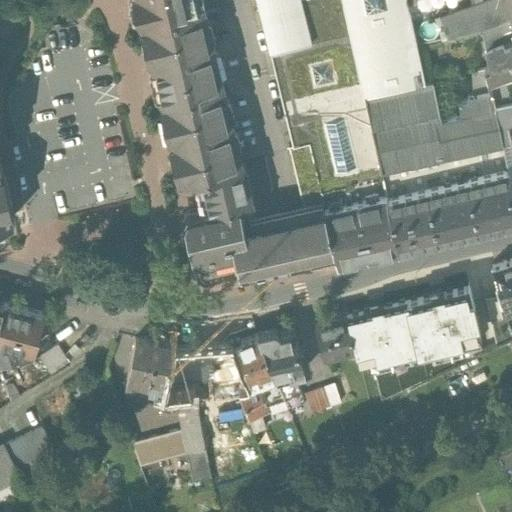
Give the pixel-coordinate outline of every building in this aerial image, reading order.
[(201,0),(135,0),(141,21),(203,6),(201,0)] [(314,0),(303,3),(302,0),(257,0),(293,145),(308,141),(324,205),(386,191),(381,166),(365,92),(363,92),(342,0),(314,0)] [(406,0),(342,0),(363,92),(365,92),(424,79),(406,0)] [(511,10),(507,0),(485,0),(441,16),(447,29),(429,33),(430,39),(481,28),(511,13),(511,10)] [(241,162),(203,6),(141,21),(179,177),(194,173),(196,181),(195,181),(196,182),(194,184),(197,195),(200,197),(199,197),(201,201),(223,196),(225,204),(240,200),(252,198),(243,161),(241,162)] [(511,13),(481,28),(489,65),(500,61),(511,55),(511,13)] [(511,55),(500,61),(504,76),(511,73),(511,55)] [(500,61),(489,65),(486,66),(494,102),(511,98),(504,76),(500,61)] [(486,66),(471,69),(477,93),(467,95),(468,99),(459,101),(462,113),(441,118),(438,108),(431,109),(441,153),(502,139),(498,122),(494,102),(486,66)] [(424,79),(365,92),(381,166),(412,160),(441,153),(431,109),(438,108),(431,77),(424,79)] [(511,98),(494,102),(498,122),(511,119),(511,98)] [(412,160),(381,166),(386,191),(387,195),(508,167),(504,150),(502,139),(441,153),(412,160)] [(293,145),(289,146),(305,209),(324,205),(308,141),(293,145)] [(0,223),(5,223),(4,217),(14,215),(11,202),(12,201),(4,166),(3,167),(0,155),(0,223)] [(511,184),(508,167),(387,195),(398,246),(511,218),(511,184)] [(386,191),(324,205),(335,249),(338,259),(398,246),(387,195),(386,191)] [(225,204),(213,206),(184,213),(193,253),(198,251),(203,271),(238,263),(240,271),(335,249),(324,205),(305,209),(246,222),(240,200),(225,204)] [(511,257),(491,264),(499,289),(511,284),(511,257)] [(430,286),(431,291),(383,303),(382,297),(371,299),(373,305),(346,311),(355,348),(358,361),(370,359),(371,363),(482,336),(468,282),(443,288),(442,283),(430,286)] [(511,284),(499,289),(495,291),(506,318),(511,315),(511,284)] [(42,311),(2,300),(0,308),(0,339),(32,348),(42,311)] [(346,311),(315,319),(324,355),(355,348),(346,311)] [(294,328),(279,331),(272,328),(258,331),(283,396),(300,390),(294,371),(303,369),(294,328)] [(258,331),(240,339),(239,336),(231,338),(249,384),(239,388),(249,417),(261,413),(269,410),(266,401),(283,396),(258,331)] [(176,344),(135,335),(124,389),(126,392),(136,394),(137,387),(165,392),(176,344)] [(230,340),(176,344),(165,392),(180,391),(195,390),(239,388),(249,384),(231,338),(230,338),(230,340)] [(32,348),(0,339),(0,362),(35,353),(32,348)] [(58,342),(41,352),(50,368),(67,357),(58,342)] [(332,381),(324,384),(331,404),(339,401),(332,381)] [(324,384),(303,391),(309,411),(331,404),(324,384)] [(195,390),(180,391),(183,403),(176,404),(179,430),(133,442),(141,465),(185,453),(193,482),(211,477),(195,390)] [(261,413),(249,417),(254,431),(265,427),(261,413)] [(43,424),(4,441),(15,463),(53,446),(43,424)] [(4,441),(0,443),(0,491),(23,480),(15,463),(4,441)]
